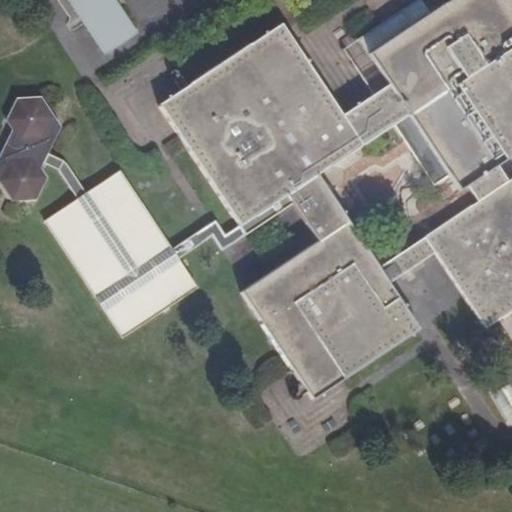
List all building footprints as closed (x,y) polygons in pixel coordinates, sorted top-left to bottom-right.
[(67,0),(104,55),(138,33),(116,0),(67,0)] [(511,0),(453,0),(363,59),(382,88),(403,119),(451,193),(460,187),(489,168),(511,152),(511,0)] [(377,43),(403,24),(395,14),(370,33),(377,43)] [(332,120),(273,30),(151,109),(231,231),(280,199),(309,180),(353,152),(332,120)] [(353,152),(403,119),(382,88),(332,120),(353,152)] [(38,157),(51,129),(33,100),(3,101),(0,107),(0,202),(1,204),(30,203),(38,183),(32,171),(38,157)] [(489,168),(460,187),(471,205),(500,186),(489,168)] [(173,258),(118,174),(81,198),(42,223),(48,233),(117,339),(193,290),(173,258)] [(339,226),(309,180),(280,199),(283,205),(310,246),(339,226)] [(471,205),(416,241),(428,257),(475,331),(511,307),(511,182),(510,180),(500,186),(471,205)] [(369,271),(339,226),(310,246),(234,295),(305,403),(410,335),(380,288),(369,271)] [(416,241),(369,271),(380,288),(428,257),(416,241)]
